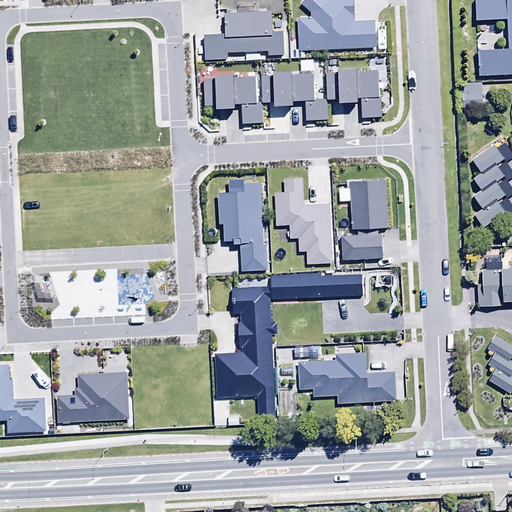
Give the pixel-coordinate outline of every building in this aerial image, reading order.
[(511,0),(492,0),(474,1),(475,24),(505,22),(507,50),(477,52),(478,78),(511,76),(511,0)] [(482,85),(459,86),(460,110),(482,109),(482,85)] [(494,146),(471,162),(480,175),(472,180),(480,192),(471,198),(480,210),(473,215),(483,230),(505,214),(509,219),(511,216),(511,207),(507,200),(511,197),(511,192),(506,184),(511,179),(511,172),(507,165),(511,161),(511,156),(504,145),(496,150),(494,146)] [(511,259),(511,260),(511,270),(502,270),(501,257),(485,257),(485,271),(482,271),(482,285),(476,285),(476,308),(502,308),(502,304),(511,303),(511,259)] [(511,357),(511,347),(495,338),(487,351),(493,355),(486,367),(494,372),(487,383),(509,396),(511,391),(511,378),(510,378),(511,375),(511,363),(509,362),(511,357)]
